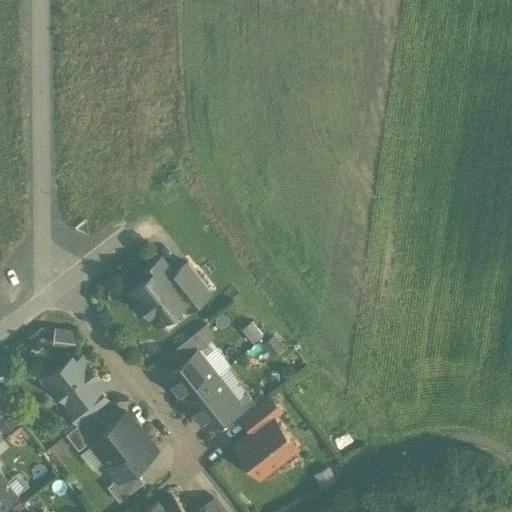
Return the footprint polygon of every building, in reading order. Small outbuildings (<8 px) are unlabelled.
[(77,72),(111,71),(111,51),(77,52),(77,72)] [(71,72),(72,112),(116,110),(115,71),(111,71),(77,72),(71,72)] [(172,271),(159,255),(142,269),(145,273),(132,283),(132,288),(156,319),(181,300),(189,294),(172,271)] [(187,259),(172,271),(189,294),(181,300),(186,306),(209,287),(187,259)] [(197,327),(168,349),(177,361),(195,347),(196,348),(206,340),(197,327)] [(177,361),(165,371),(177,386),(175,388),(183,399),(217,372),(206,358),(205,359),(196,348),(195,347),(177,361)] [(81,353),(68,363),(64,358),(49,369),(58,381),(58,388),(70,404),(71,405),(96,385),(102,380),(81,353)] [(217,372),(183,399),(192,409),(194,408),(206,423),(218,413),(236,399),(236,398),(227,387),(229,386),(217,372)] [(96,385),(71,405),(70,404),(67,406),(78,420),(93,409),(106,398),(96,385)] [(246,390),(236,398),(236,399),(218,413),(228,425),(241,414),(256,402),(246,390)] [(256,402),(241,414),(253,428),(272,413),(272,414),(280,408),(267,393),(256,402)] [(78,420),(65,431),(77,447),(89,437),(105,424),(93,409),(78,420)] [(105,424),(89,437),(106,458),(107,459),(143,431),(125,409),(105,424)] [(253,428),(235,441),(259,471),(295,443),(272,414),(272,413),(253,428)] [(143,431),(107,459),(106,458),(103,461),(115,476),(116,477),(132,464),(155,446),(143,431)] [(132,464),(116,477),(115,476),(106,483),(118,498),(143,479),(132,464)] [(0,503),(14,492),(5,480),(7,479),(0,469),(0,503)] [(186,511),(171,492),(160,501),(156,496),(142,508),(145,511),(186,511)] [(226,511),(213,495),(192,511),(226,511)] [(33,511),(24,500),(8,511),(33,511)]
